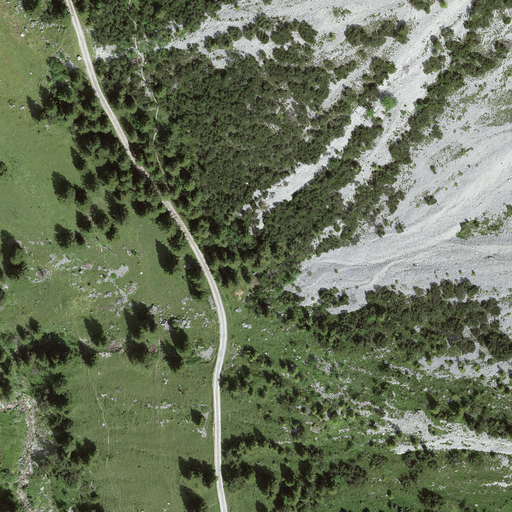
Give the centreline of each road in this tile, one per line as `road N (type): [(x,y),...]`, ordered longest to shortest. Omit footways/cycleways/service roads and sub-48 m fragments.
road 1 (track): [(173,212),(203,261),(223,325),(216,380),(224,511)]
road 2 (track): [(70,0),(105,104),(173,212)]
